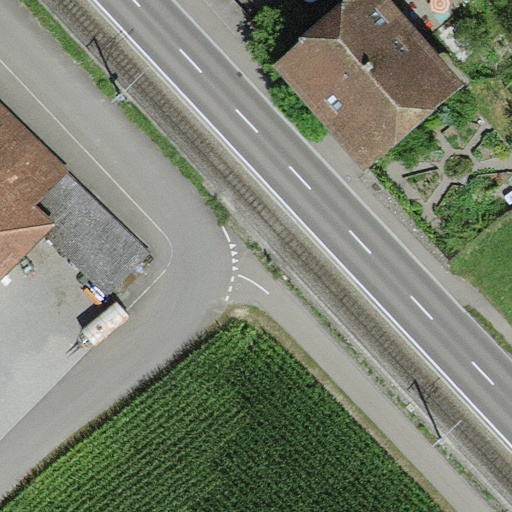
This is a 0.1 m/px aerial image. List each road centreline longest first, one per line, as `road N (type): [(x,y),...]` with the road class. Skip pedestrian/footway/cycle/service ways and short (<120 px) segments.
road 1 (primary): [(135,0),(511,403)]
road 2 (unclassified): [(193,264),(0,57)]
road 3 (track): [(193,264),(0,457)]
